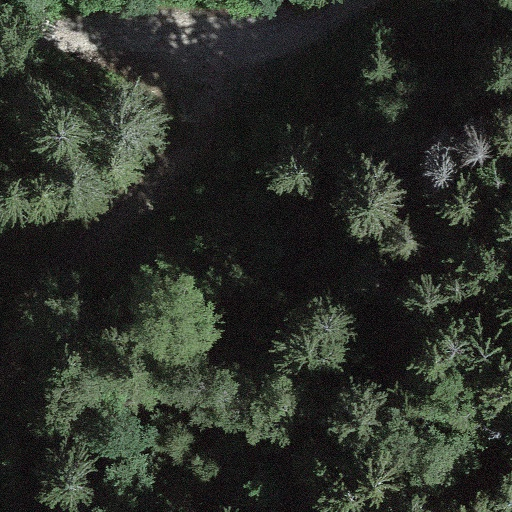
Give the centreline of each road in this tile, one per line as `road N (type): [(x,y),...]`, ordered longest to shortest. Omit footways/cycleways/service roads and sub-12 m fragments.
road 1 (track): [(0,387),(25,319),(78,245),(234,137),(251,57)]
road 2 (track): [(0,39),(108,32),(251,57),(359,0)]
